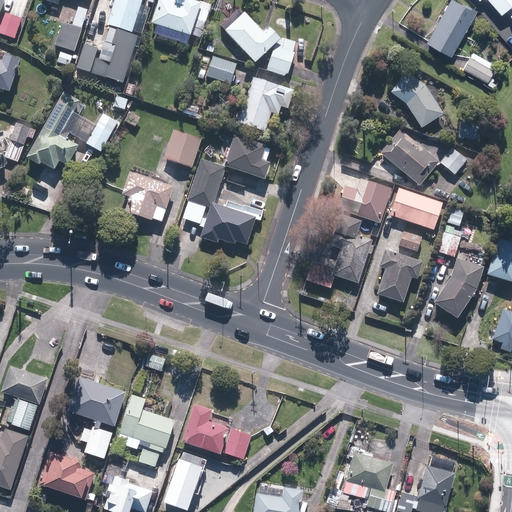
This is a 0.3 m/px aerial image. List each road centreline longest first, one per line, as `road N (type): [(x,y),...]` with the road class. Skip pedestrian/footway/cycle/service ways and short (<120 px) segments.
road 1 (residential): [(370,1),(255,324)]
road 2 (secondary): [(255,324),(413,383),(511,403)]
road 3 (secondary): [(58,260),(255,324)]
